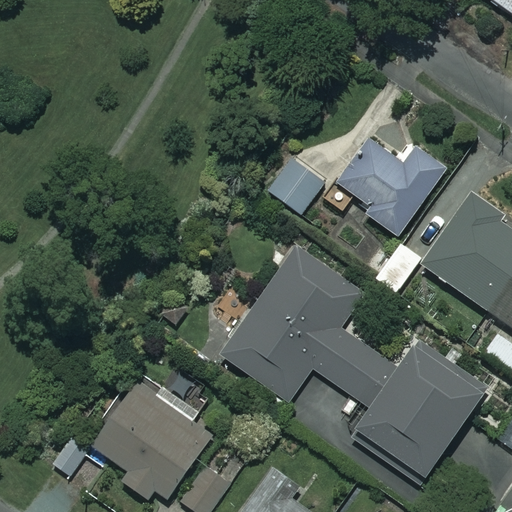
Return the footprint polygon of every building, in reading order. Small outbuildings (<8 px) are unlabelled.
[(511,0),(497,0),(511,10),(511,0)] [(406,165),(372,140),(339,186),(369,207),(364,214),(398,238),(446,169),(417,149),(406,165)] [(323,186),(292,160),(268,189),(299,215),(323,186)] [(502,215),(473,195),(422,266),(511,329),(511,231),(498,221),(502,215)] [(425,258),(403,242),(375,280),(397,296),(425,258)] [(364,292),(297,246),(221,356),(288,403),(311,369),(366,407),(351,428),(424,478),(485,389),(416,342),(398,369),(339,328),(364,292)] [(511,343),(497,334),(483,355),(511,373),(511,343)] [(214,440),(135,382),(90,444),(128,472),(122,481),(149,501),(157,490),(167,497),(196,457),(200,460),(214,440)] [(88,450),(69,438),(53,465),(71,477),(88,450)] [(315,496),(273,466),(240,511),(310,511),(306,509),(315,496)] [(208,511),(228,485),(204,468),(180,501),(195,511),(208,511)]
